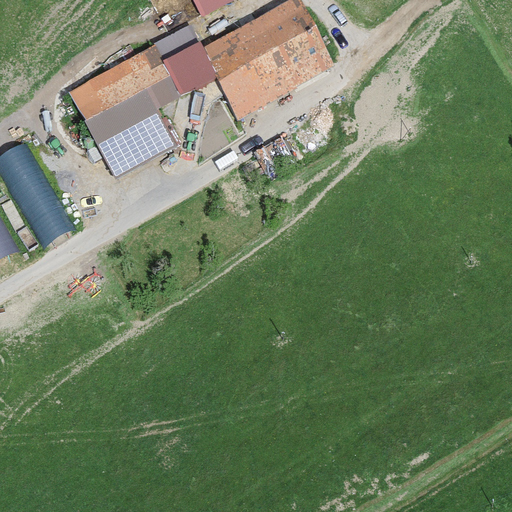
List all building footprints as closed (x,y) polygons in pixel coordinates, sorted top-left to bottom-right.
[(192,0),(152,0),(169,26),(198,8),(192,0)] [(194,0),(206,22),(246,0),(194,0)] [(194,30),(70,98),(120,188),(183,153),(163,117),(223,84),(244,122),(337,71),(301,5),(208,56),(194,30)] [(0,154),(0,161),(46,245),(78,227),(29,138),(0,154)] [(0,259),(21,248),(0,208),(0,259)]
